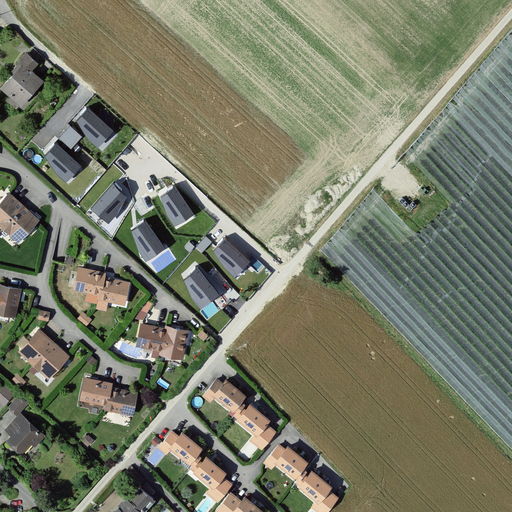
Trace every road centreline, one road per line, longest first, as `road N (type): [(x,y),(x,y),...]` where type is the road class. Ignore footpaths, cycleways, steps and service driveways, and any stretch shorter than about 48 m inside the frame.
road 1 (track): [(511,13),(289,271)]
road 2 (residential): [(289,271),(78,511)]
road 3 (residential): [(57,202),(47,297),(112,363)]
road 4 (residential): [(57,202),(189,319)]
